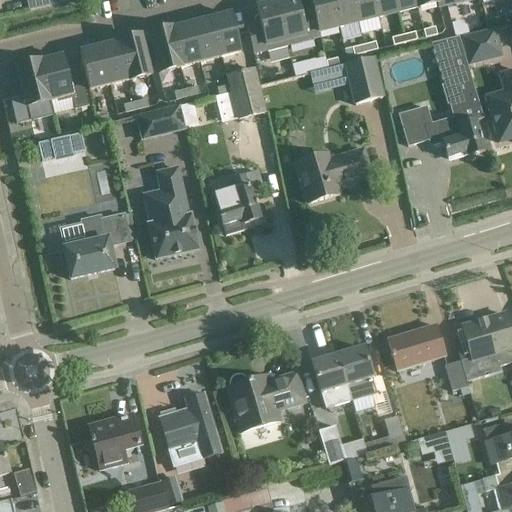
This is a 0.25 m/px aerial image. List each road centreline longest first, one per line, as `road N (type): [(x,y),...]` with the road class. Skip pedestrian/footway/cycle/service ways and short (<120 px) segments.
road 1 (tertiary): [(30,371),(511,235)]
road 2 (residential): [(0,49),(90,36),(226,0)]
road 3 (residential): [(64,511),(30,371)]
road 4 (residential): [(30,371),(0,242)]
